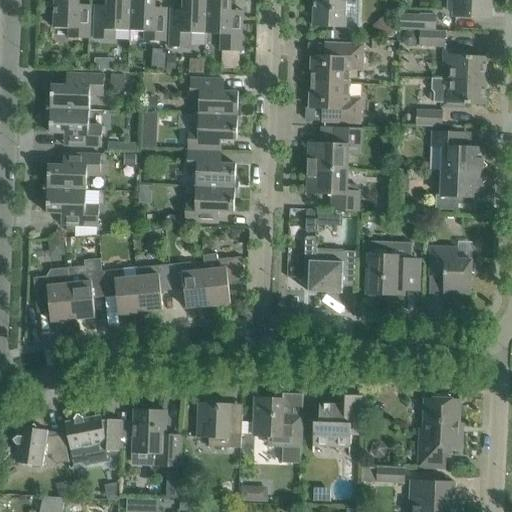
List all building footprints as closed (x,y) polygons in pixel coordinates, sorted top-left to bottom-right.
[(53,0),(55,2),(54,28),(70,28),(69,38),(90,39),(91,11),(92,5),(80,5),(79,0),(53,0)] [(131,31),(131,0),(107,0),(108,6),(96,5),(95,31),(94,39),(115,40),(116,30),(131,31)] [(168,8),(156,8),(155,0),(131,0),(131,31),(145,31),(145,41),(166,42),(167,34),(168,8)] [(207,34),(207,0),(183,0),(183,9),(171,8),(171,34),(170,47),(191,48),(192,33),(207,34)] [(243,11),(231,10),(231,0),(207,0),(207,34),(221,34),(221,51),(242,52),(243,17),(243,11)] [(311,0),(311,3),(315,3),(314,26),(346,27),(346,0),(311,0)] [(455,0),(455,16),(469,16),(489,17),(490,0),(455,0)] [(388,12),(374,26),(386,39),(400,25),(388,12)] [(420,30),(435,31),(435,16),(401,15),(400,29),(420,30)] [(446,31),(435,31),(420,30),(419,45),(446,46),(446,31)] [(363,45),(346,45),(326,44),(325,57),(313,56),(312,82),(349,84),(350,69),(358,69),(363,65),(363,45)] [(468,52),(448,52),(445,52),(444,66),(451,66),(451,79),(487,81),(488,57),(468,56),(468,52)] [(168,56),(167,69),(176,69),(176,56),(168,56)] [(95,58),(95,65),(100,66),(100,69),(101,69),(114,70),(115,59),(95,58)] [(105,75),(73,74),(67,73),(67,85),(52,85),(51,99),(48,99),(47,109),(90,110),(90,96),(104,96),(105,75)] [(219,79),(199,79),(191,78),(190,100),(200,100),(199,115),(242,116),(242,107),(239,107),(239,92),(224,92),(225,79),(219,79)] [(451,79),(432,78),(432,89),(434,92),(434,102),(443,102),(443,107),(466,108),(466,104),(486,105),(487,81),(451,79)] [(349,98),(349,84),(312,82),(311,108),(323,108),(323,121),(360,123),(361,103),(357,99),(349,98)] [(144,98),(144,111),(158,112),(158,98),(144,98)] [(89,125),(90,110),(47,109),(47,118),(51,118),(50,133),(65,133),(64,145),(102,147),(103,126),(89,125)] [(417,110),(416,126),(443,127),(443,111),(417,110)] [(241,126),(242,116),(199,115),(199,129),(189,129),(188,150),(222,152),(222,140),(237,140),(238,126),(241,126)] [(363,128),(335,127),(325,127),(324,143),(309,142),(308,168),(348,169),(349,148),(362,148),(363,128)] [(465,133),(445,132),(432,132),(431,147),(441,148),(440,171),(483,173),(484,148),(465,147),(465,133)] [(156,148),(157,136),(142,136),(141,147),(156,148)] [(128,143),(127,151),(138,151),(139,143),(128,143)] [(221,163),(222,152),(188,150),(187,171),(197,172),(196,187),(239,188),(239,179),(236,179),(236,164),(221,163)] [(102,155),(70,154),(64,153),(64,165),(49,165),(48,179),(45,179),(44,189),(87,190),(87,176),(101,176),(102,155)] [(137,155),(125,154),(124,166),(137,166),(137,155)] [(347,191),(348,169),(308,168),(307,194),(332,195),(332,211),(359,212),(360,191),(347,191)] [(482,198),(483,173),(440,171),(439,195),(436,195),(435,209),(458,210),(459,204),(469,204),(469,197),(482,198)] [(238,198),(239,188),(196,187),(196,201),(186,201),(185,222),(193,222),(213,223),(219,223),(220,211),(234,212),(235,197),(238,198)] [(86,205),(87,190),(44,189),(44,198),(47,198),(47,213),(62,213),(61,225),(67,225),(67,231),(76,231),(76,226),(99,227),(100,206),(86,205)] [(318,231),(318,225),(342,226),(343,212),(319,211),(318,219),(306,219),(306,231),(318,231)] [(245,243),(245,230),(231,229),(231,236),(237,243),(245,243)] [(317,249),(318,238),(306,238),(304,279),(309,279),(309,292),(340,293),(340,286),(353,287),(354,251),(317,249)] [(413,243),(364,241),(363,267),(369,267),(368,294),(404,296),(404,291),(419,291),(420,259),(416,259),(416,256),(412,256),(413,243)] [(431,256),(430,276),(444,277),(443,297),(459,298),(459,294),(471,294),(472,276),(477,277),(477,268),(472,268),(472,260),(458,259),(458,248),(438,247),(432,247),(431,256)] [(243,257),(218,260),(217,254),(204,255),(205,270),(209,307),(220,306),(220,305),(231,304),(229,285),(246,283),(243,257)] [(69,267),(68,267),(74,321),(85,320),(85,318),(96,317),(94,298),(105,297),(103,271),(101,259),(85,260),(86,266),(69,267)] [(209,307),(205,270),(193,271),(192,262),(170,264),(173,290),(185,289),(187,308),(198,307),(198,308),(209,307)] [(161,291),(173,290),(170,264),(137,268),(137,277),(141,314),(152,313),(152,312),(163,310),(161,291)] [(47,277),(34,278),(37,304),(38,313),(50,312),(51,322),(62,321),(63,322),(74,321),(68,267),(51,269),(47,277)] [(141,314),(137,277),(125,278),(124,269),(103,271),(105,297),(117,296),(119,315),(130,314),(130,315),(141,314)] [(256,398),(254,435),(268,436),(268,446),(283,446),(282,463),(301,463),(304,395),(302,395),(302,396),(290,395),(289,404),(284,404),(284,399),(256,398)] [(362,425),(363,416),(363,396),(345,395),(345,405),(320,404),(319,422),(314,422),(313,446),(351,447),(352,424),(362,425)] [(419,468),(425,468),(445,468),(446,455),(450,455),(451,447),(462,447),(462,433),(458,433),(460,400),(426,398),(424,444),(420,444),(419,468)] [(209,447),(242,448),(243,414),(231,414),(231,404),(223,403),(199,402),(198,438),(209,438),(209,447)] [(133,452),(133,454),(156,454),(155,465),(181,466),(181,456),(182,436),(166,435),(167,411),(135,410),(134,430),(133,452)] [(75,420),(66,422),(70,441),(71,450),(74,466),(84,464),(84,466),(111,461),(110,456),(121,454),(122,443),(122,420),(102,419),(101,415),(84,418),(78,414),(75,419),(75,420)] [(39,429),(39,428),(35,423),(30,427),(30,428),(20,426),(19,436),(13,439),(17,444),(18,444),(15,462),(43,466),(45,457),(52,456),(53,461),(58,464),(70,462),(64,434),(52,437),(48,436),(49,430),(39,429)] [(370,452),(376,458),(385,456),(388,448),(382,441),(373,443),(370,452)] [(377,482),(404,483),(405,468),(378,467),(377,482)] [(73,480),(56,484),(59,496),(76,492),(73,480)] [(455,481),(435,481),(411,480),(409,511),(459,511),(459,506),(457,506),(457,499),(455,499),(455,481)] [(241,486),(241,501),(254,501),(255,486),(241,486)] [(63,511),(67,498),(47,496),(44,511),(63,511)] [(181,502),(180,510),(191,511),(191,503),(181,502)]
